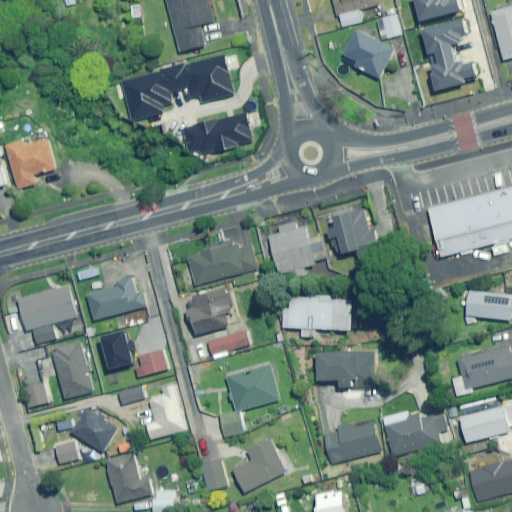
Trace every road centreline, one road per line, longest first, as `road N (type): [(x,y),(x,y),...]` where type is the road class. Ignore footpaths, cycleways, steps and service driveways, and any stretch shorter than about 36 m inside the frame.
road 1 (secondary): [(293,164),(227,192),(0,252)]
road 2 (secondary): [(511,119),(332,154)]
road 3 (residential): [(0,373),(37,511)]
road 4 (tertiary): [(305,132),(269,0)]
